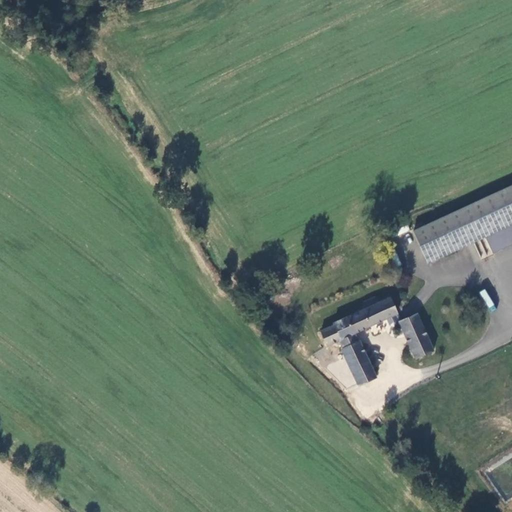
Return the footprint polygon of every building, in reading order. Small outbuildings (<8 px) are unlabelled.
[(511,242),(511,185),(412,228),(426,260),(483,235),(485,234),(493,251),(511,242)] [(490,252),(493,251),(485,234),(483,235),(490,252)] [(484,289),(479,293),(490,309),(495,305),(484,289)] [(399,322),(390,297),(366,309),(333,325),(333,328),(321,334),(327,347),(340,341),(343,345),(343,351),(358,386),(375,379),(354,334),(387,319),(390,326),(394,328),(398,326),(399,322)] [(413,315),(399,322),(415,358),(432,350),(417,318),(419,316),(418,313),(413,315)]
